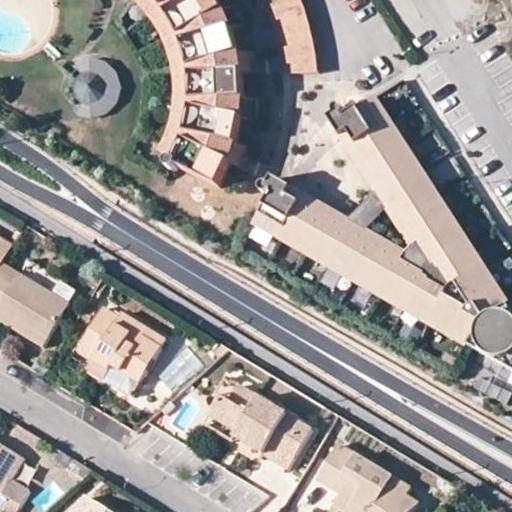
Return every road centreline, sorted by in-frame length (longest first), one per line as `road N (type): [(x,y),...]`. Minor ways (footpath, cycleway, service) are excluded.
road 1 (secondary): [(0,155),(372,381)]
road 2 (residential): [(202,511),(184,492),(0,382)]
road 3 (secondary): [(372,381),(403,410),(511,475)]
road 4 (secondary): [(511,449),(412,393),(372,381)]
